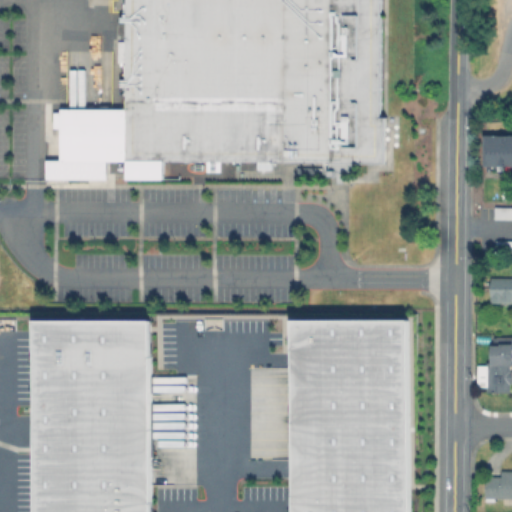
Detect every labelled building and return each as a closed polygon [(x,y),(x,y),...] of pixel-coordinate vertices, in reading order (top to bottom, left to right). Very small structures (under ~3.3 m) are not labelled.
[(384,0),(383,122),(389,122),(388,161),(359,161),(357,163),(357,171),(334,171),(334,162),(167,161),(167,181),(131,181),(131,163),(63,163),(64,112),(128,112),(128,62),(121,62),(121,43),(130,43),(130,0),(384,0)] [(511,164),(511,133),(482,133),(482,165),(511,164)] [(493,218),(511,218),(511,206),(493,206),(493,218)] [(511,251),(511,239),(494,240),(494,252),(511,251)] [(511,302),(491,302),(491,277),(511,277),(511,302)] [(411,317),(410,511),(290,511),(291,460),(250,459),(250,367),(291,367),(292,316),(411,317)] [(197,374),(196,487),(150,487),(150,511),(29,511),(31,317),(152,317),(151,374),(197,374)] [(511,337),(511,392),(485,392),(485,366),(488,366),(489,344),(495,344),(495,337),(511,337)] [(511,503),(509,503),(509,497),(487,497),(487,475),(503,475),(503,469),(511,469),(511,503)]
